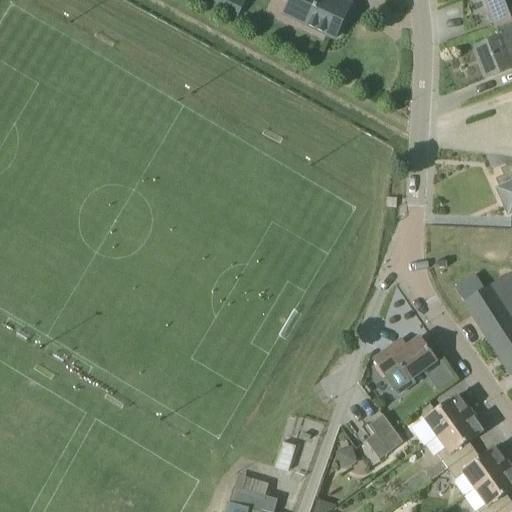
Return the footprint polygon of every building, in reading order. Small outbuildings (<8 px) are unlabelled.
[(213,0),(211,5),(219,9),(223,0),(213,0)] [(351,6),(337,0),(291,0),(284,16),(335,40),(351,6)] [(511,0),(484,0),(496,29),(511,23),(511,0)] [(511,23),(496,29),(500,39),(476,48),(488,80),(511,70),(511,23)] [(511,166),(502,171),(505,177),(496,181),(500,189),(497,191),(509,218),(511,216),(511,166)] [(511,275),(511,274),(497,283),(464,304),(511,377),(511,375),(511,275)] [(420,339),(407,349),(402,341),(374,360),(385,376),(400,366),(410,381),(436,362),(420,339)] [(437,438),(473,413),(464,401),(462,402),(457,396),(424,420),(437,438)] [(473,413),(437,438),(445,450),(438,455),(448,470),(475,451),(469,443),(484,433),(479,427),(482,425),(473,413)] [(384,446),(397,436),(383,416),(370,426),(376,434),(384,446)] [(404,444),(397,436),(384,446),(376,434),(366,442),(380,461),(404,444)] [(282,443),(274,468),(289,472),(296,447),(282,443)] [(342,467),(357,461),(351,446),(336,452),(342,467)] [(475,491),(510,465),(501,453),(499,455),(495,449),(480,459),(475,451),(448,470),(456,481),(464,475),(475,491)] [(511,467),(510,465),(475,491),(486,506),(478,511),(500,511),(511,503),(506,496),(511,491),(511,467)] [(261,511),(262,511),(264,511),(274,511),(277,500),(234,488),(226,511),(261,511)] [(511,511),(511,503),(500,511),(511,511)]
